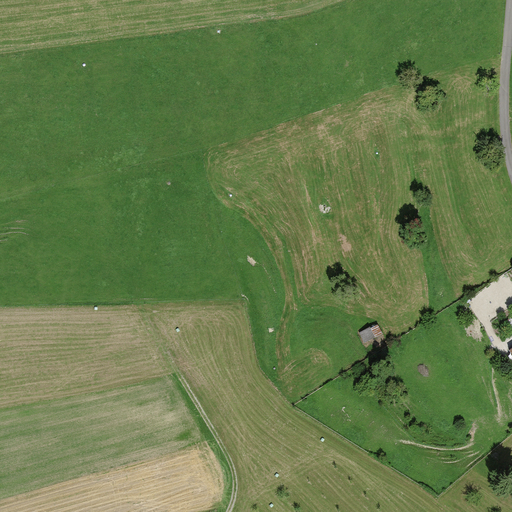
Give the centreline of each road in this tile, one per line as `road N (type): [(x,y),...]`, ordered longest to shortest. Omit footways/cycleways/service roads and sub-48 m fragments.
road 1 (track): [(229,511),(237,479),(230,456),(141,303)]
road 2 (unclassified): [(511,151),(505,122),(511,1)]
